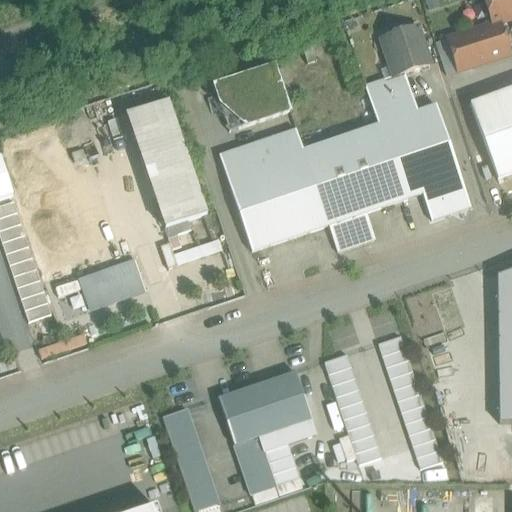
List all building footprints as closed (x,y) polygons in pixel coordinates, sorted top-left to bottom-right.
[(511,0),(482,0),(491,26),(499,23),(500,25),(511,20),(511,0)] [(491,26),(446,40),(457,75),(510,57),(500,25),(499,23),(491,26)] [(416,29),(380,42),(393,79),(393,80),(404,76),(429,67),(416,29)] [(274,69),(213,90),(223,119),(238,132),(289,114),(274,69)] [(417,114),(394,122),(387,100),(409,92),(404,76),(393,80),(393,79),(364,89),(377,127),(378,127),(404,203),(422,197),(431,223),(471,210),(436,108),(417,114)] [(511,91),(470,107),(497,182),(511,176),(511,91)] [(409,92),(387,100),(394,122),(417,114),(409,92)] [(206,217),(167,103),(126,118),(164,232),(206,217)] [(337,118),(296,129),(301,148),(342,137),(337,118)] [(377,127),(302,153),(328,229),(366,216),(404,203),(378,127),(377,127)] [(295,133),(238,152),(247,178),(228,185),(251,255),(328,229),(302,153),(295,133)] [(238,152),(219,159),(228,185),(247,178),(238,152)] [(0,203),(12,199),(0,162),(0,203)] [(0,222),(17,217),(13,205),(0,209),(0,222)] [(366,216),(328,229),(337,255),(375,242),(366,216)] [(17,217),(0,222),(0,235),(21,228),(17,217)] [(25,239),(21,228),(0,235),(0,240),(2,247),(25,239)] [(28,250),(25,239),(2,247),(6,258),(28,250)] [(32,262),(28,250),(6,258),(10,269),(32,262)] [(36,273),(32,262),(10,269),(13,281),(36,273)] [(134,264),(79,283),(89,311),(111,303),(112,306),(122,302),(121,300),(143,292),(134,264)] [(40,284),(36,273),(13,281),(17,292),(40,284)] [(511,425),(511,273),(496,279),(499,425),(511,425)] [(43,296),(40,284),(17,292),(21,303),(43,296)] [(47,307),(43,296),(21,303),(25,314),(47,307)] [(51,318),(47,307),(25,314),(29,326),(51,318)] [(443,465),(400,340),(377,347),(420,473),(443,465)] [(347,358),(324,365),(359,468),(381,461),(347,358)] [(218,402),(234,449),(258,441),(311,423),(295,376),(218,402)] [(177,416),(163,421),(193,511),(209,511),(219,509),(186,412),(177,416)] [(316,438),(311,423),(258,441),(263,456),(265,455),(288,448),(316,438)] [(258,441),(234,449),(250,498),(274,490),(263,456),(258,441)] [(288,448),(265,455),(276,489),(299,481),(288,448)]
